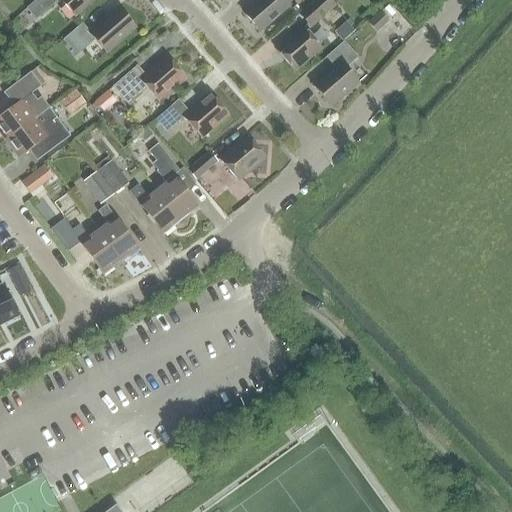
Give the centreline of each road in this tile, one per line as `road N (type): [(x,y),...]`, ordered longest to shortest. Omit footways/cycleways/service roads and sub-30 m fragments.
road 1 (unclassified): [(88,322),(206,255),(322,155)]
road 2 (unclassified): [(322,155),(466,0)]
road 3 (residential): [(322,155),(190,0)]
road 4 (residential): [(0,198),(88,322)]
